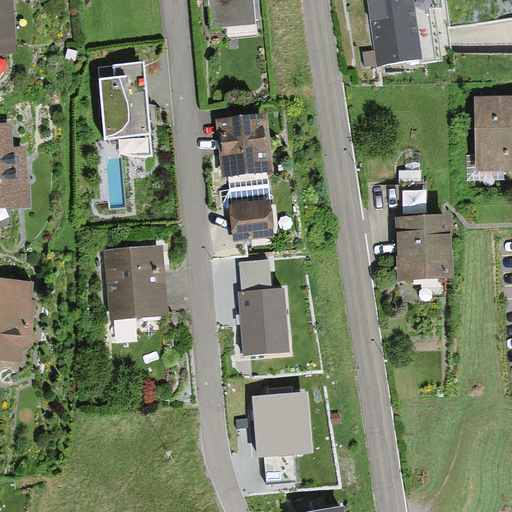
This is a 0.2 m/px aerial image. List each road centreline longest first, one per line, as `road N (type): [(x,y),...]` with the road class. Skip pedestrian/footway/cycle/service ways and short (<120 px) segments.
road 1 (tertiary): [(312,0),(391,511)]
road 2 (residential): [(174,0),(214,442),(237,511)]
